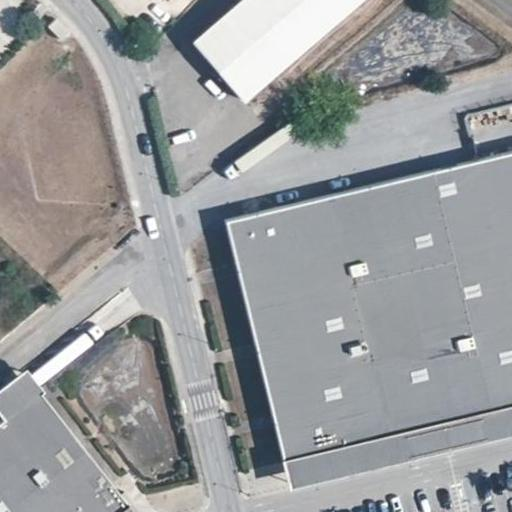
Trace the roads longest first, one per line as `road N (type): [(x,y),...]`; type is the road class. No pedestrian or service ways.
road 1 (unclassified): [(74,0),(123,71),(230,511)]
road 2 (unknown): [(0,361),(161,224)]
